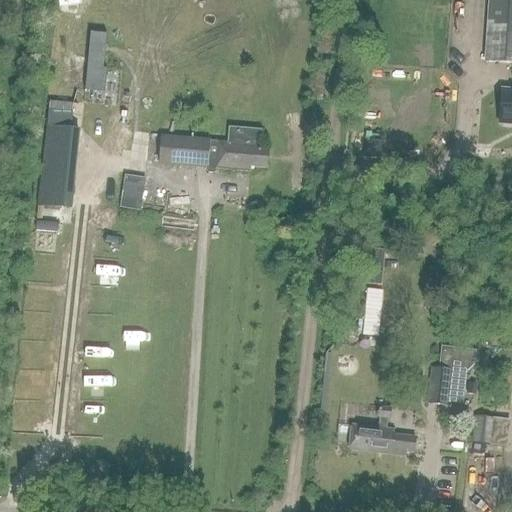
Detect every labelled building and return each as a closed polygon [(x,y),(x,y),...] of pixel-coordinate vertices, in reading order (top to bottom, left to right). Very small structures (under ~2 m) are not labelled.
[(511,0),(487,0),(483,63),(511,64),(511,0)] [(77,21),(70,76),(87,78),(90,57),(89,57),(93,22),(77,21)] [(511,125),(511,91),(502,91),(499,125),(511,125)] [(158,164),(163,164),(207,168),(249,173),(249,168),(267,169),(268,151),(259,150),(260,131),(228,129),(227,142),(165,138),(145,137),(144,160),(158,161),(158,164)] [(124,175),(123,184),(119,208),(140,212),(145,179),(124,175)] [(474,365),(476,350),(440,347),(438,368),(430,367),(426,404),(447,406),(447,404),(463,405),(466,372),(474,365)] [(413,453),(414,438),(395,436),(395,431),(386,430),(387,420),(389,420),(390,410),(378,408),(377,419),(379,419),(378,429),(352,426),(349,451),(405,458),(406,453),(413,453)] [(494,418),(473,416),(470,444),(491,446),(494,418)]
